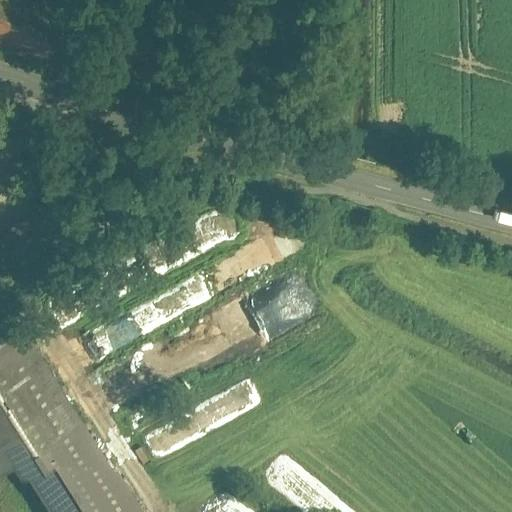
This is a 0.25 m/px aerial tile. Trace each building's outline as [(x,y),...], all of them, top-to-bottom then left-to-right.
[(47,0),(0,0),(0,42),(30,53),(47,0)] [(55,188),(0,223),(0,276),(80,226),(55,188)] [(241,283),(291,257),(279,235),(230,261),(241,283)] [(219,354),(304,322),(288,279),(203,311),(219,354)] [(77,337),(86,359),(146,335),(140,321),(125,327),(122,320),(77,337)] [(137,511),(19,327),(0,339),(0,473),(9,468),(36,511),(137,511)]
